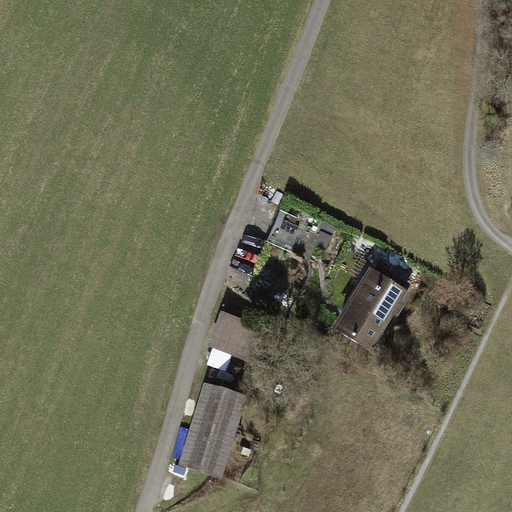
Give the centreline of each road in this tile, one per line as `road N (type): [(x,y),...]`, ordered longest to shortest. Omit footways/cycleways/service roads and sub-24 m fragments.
road 1 (residential): [(144,511),(228,244),(326,0)]
road 2 (unclassified): [(511,244),(484,221),(471,183),(483,0)]
